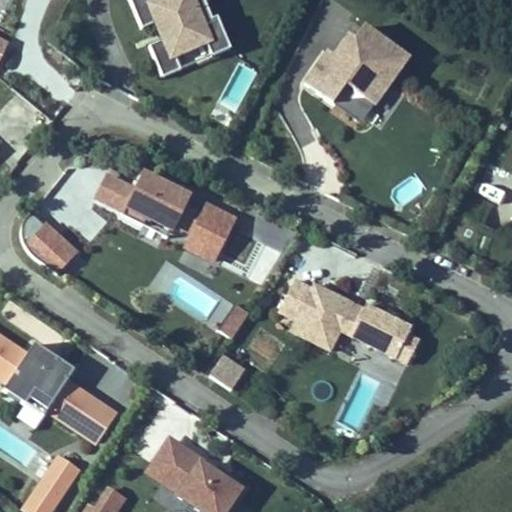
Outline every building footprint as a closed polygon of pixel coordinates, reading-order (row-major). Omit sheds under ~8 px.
[(210,0),(128,0),(140,31),(146,28),(162,73),(228,50),(210,0)] [(361,128),(411,59),(355,18),(304,88),(361,128)] [(0,60),(8,40),(0,36),(0,60)] [(38,215),(57,232),(96,189),(77,172),(38,215)] [(137,186),(104,174),(93,204),(195,243),(211,202),(141,176),(137,186)] [(391,190),(400,206),(423,193),(414,177),(391,190)] [(224,240),(211,266),(256,289),(269,263),(224,240)] [(293,320),(288,334),(336,354),(335,356),(399,384),(422,331),(294,276),(278,313),(293,320)] [(237,339),(248,311),(217,300),(207,328),(237,339)] [(119,411),(68,381),(75,369),(33,345),(29,351),(0,334),(0,385),(28,401),(19,416),(37,426),(43,415),(98,447),(119,411)] [(208,378),(233,393),(246,370),(222,356),(208,378)] [(229,511),(246,487),(167,437),(141,477),(177,500),(169,511),(229,511)] [(20,511),(54,511),(81,471),(56,455),(20,511)] [(104,484),(84,511),(116,511),(126,499),(104,484)]
